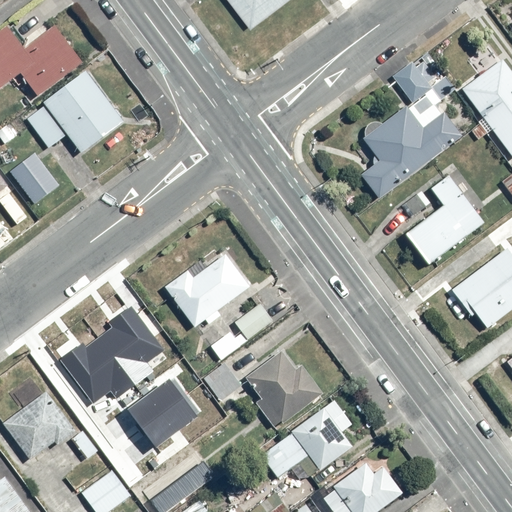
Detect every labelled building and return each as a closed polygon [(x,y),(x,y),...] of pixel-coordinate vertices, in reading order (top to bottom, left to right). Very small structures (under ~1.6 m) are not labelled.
[(227,0),(250,29),(289,0),(227,0)] [(27,47),(9,25),(0,31),(0,89),(21,73),(40,97),(85,62),(56,25),(27,47)] [(355,174),(373,196),(457,134),(432,104),(452,89),(426,54),(391,80),(407,103),(360,136),(376,159),(355,174)] [(511,74),(500,58),(460,86),(510,156),(511,155),(511,74)] [(125,120),(87,69),(26,115),(50,147),(69,133),(83,152),(125,120)] [(56,184),(32,151),(7,170),(32,202),(56,184)] [(0,191),(9,185),(0,172),(0,191)] [(511,173),(510,172),(498,181),(511,198),(511,173)] [(480,220),(447,175),(427,188),(438,205),(401,233),(422,263),(480,220)] [(434,205),(422,191),(401,208),(413,223),(434,205)] [(511,242),(511,213),(493,229),(507,247),(511,242)] [(471,312),(482,327),(511,304),(511,259),(502,248),(447,288),(468,314),(471,312)] [(252,287),(226,254),(195,277),(191,271),(167,287),(196,328),(252,287)] [(285,293),(274,280),(259,291),(270,305),(285,293)] [(274,321),(261,304),(235,323),(247,341),(274,321)] [(242,345),(228,327),(207,344),(221,361),(242,345)] [(90,350),(71,364),(102,405),(141,375),(117,341),(96,358),(90,350)] [(296,369),(282,352),(248,376),(265,400),(259,404),(278,430),(325,394),(304,364),(296,369)] [(218,405),(183,356),(167,368),(202,416),(218,405)] [(242,386),(225,363),(204,378),(221,401),(242,386)] [(78,432),(48,392),(4,423),(32,461),(57,442),(59,445),(78,432)] [(354,425),(336,401),(263,453),(279,479),(311,456),(321,472),(355,446),(343,433),(354,425)] [(206,432),(195,417),(181,428),(193,442),(206,432)] [(379,511),(405,493),(385,466),(375,474),(367,463),(335,486),(338,489),(325,498),(334,511),(379,511)] [(131,466),(118,475),(129,490),(142,481),(131,466)] [(108,511),(131,496),(112,471),(82,493),(95,511),(108,511)] [(0,511),(32,511),(7,477),(0,482),(0,511)] [(169,511),(170,511),(148,479),(133,489),(149,511),(169,511)] [(289,511),(295,508),(279,487),(264,499),(261,494),(242,509),(243,511),(289,511)] [(203,511),(196,501),(179,511),(203,511)]
